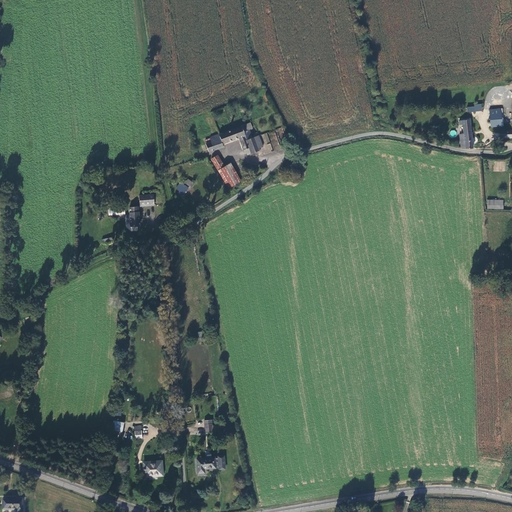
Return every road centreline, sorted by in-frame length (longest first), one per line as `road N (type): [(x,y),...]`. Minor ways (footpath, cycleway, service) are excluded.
road 1 (unclassified): [(511,148),(482,152),(379,133),(291,154),(202,218),(0,315)]
road 2 (secondary): [(511,498),(407,490),(280,511)]
road 3 (secondary): [(140,511),(0,460)]
